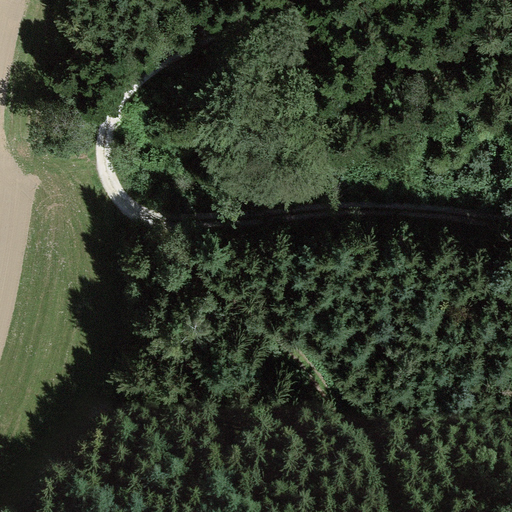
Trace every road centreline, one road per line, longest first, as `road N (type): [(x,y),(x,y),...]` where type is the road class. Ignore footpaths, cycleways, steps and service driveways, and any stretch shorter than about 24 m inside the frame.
road 1 (track): [(389,511),(312,375),(251,310),(129,214)]
road 2 (track): [(129,214),(182,222),(390,211),(511,229)]
road 3 (track): [(129,214),(103,151),(110,118),(166,61),(275,0)]
